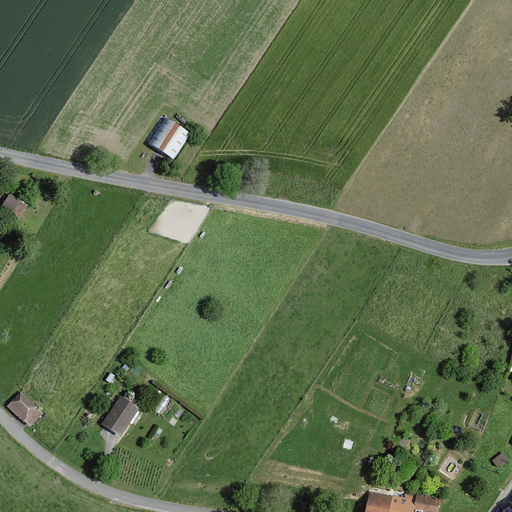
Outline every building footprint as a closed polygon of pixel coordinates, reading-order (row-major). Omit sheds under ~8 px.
[(192,133),(165,118),(149,145),(176,160),(192,133)] [(11,192),(3,203),(22,216),(30,205),(11,192)] [(45,412),(23,393),(10,407),(33,427),(45,412)] [(142,410),(123,399),(107,425),(126,436),(142,410)] [(417,511),(419,501),(374,494),(371,511),(417,511)] [(442,511),(444,499),(421,497),(419,511),(442,511)] [(511,511),(511,498),(503,511),(511,511)]
